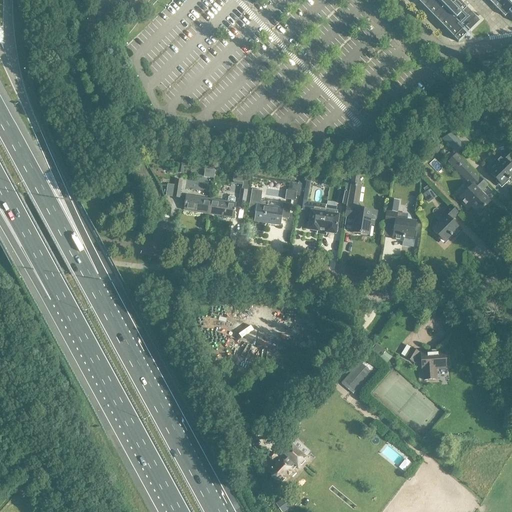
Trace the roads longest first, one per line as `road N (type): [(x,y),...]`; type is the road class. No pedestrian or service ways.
road 1 (tertiary): [(0,226),(378,287)]
road 2 (motorway): [(46,271),(177,511)]
road 3 (motorway): [(215,511),(87,277)]
road 4 (motorway): [(87,277),(66,199),(19,90)]
road 5 (motorway): [(87,277),(0,116)]
road 6 (tertiary): [(511,277),(463,291),(378,287)]
road 7 (track): [(465,303),(479,375),(490,401),(511,421)]
